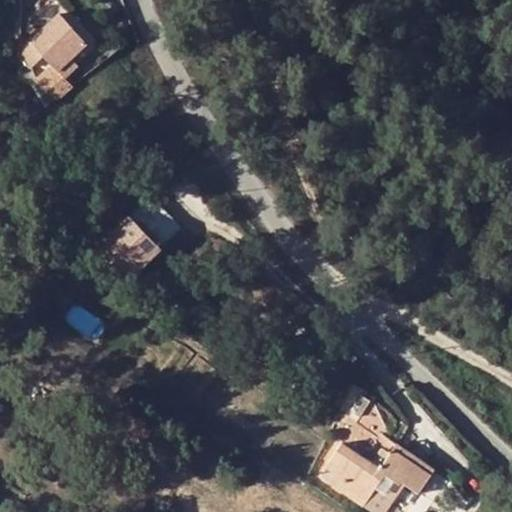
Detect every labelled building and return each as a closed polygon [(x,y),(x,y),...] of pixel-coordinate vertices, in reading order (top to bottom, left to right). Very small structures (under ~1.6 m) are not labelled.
[(99,44),(65,10),(60,15),(30,41),(54,66),(60,72),(65,77),(99,44)] [(65,77),(60,72),(54,66),(47,72),(65,91),(73,85),(65,77)] [(47,72),(31,86),(32,90),(46,106),(65,91),(47,72)] [(183,226),(152,195),(129,218),(103,244),(135,275),(160,250),(183,226)] [(113,397),(122,403),(127,396),(119,390),(113,397)] [(361,393),(350,408),(360,415),(371,400),(361,393)] [(431,475),(394,449),(389,456),(381,467),(374,461),(345,441),(321,475),(365,504),(378,486),(392,496),(401,482),(418,493),(431,475)] [(394,449),(431,475),(435,469),(397,443),(394,449)] [(374,461),(381,467),(389,456),(382,451),(374,461)] [(386,511),(394,502),(389,499),(392,496),(378,486),(365,504),(377,511),(386,511)]
